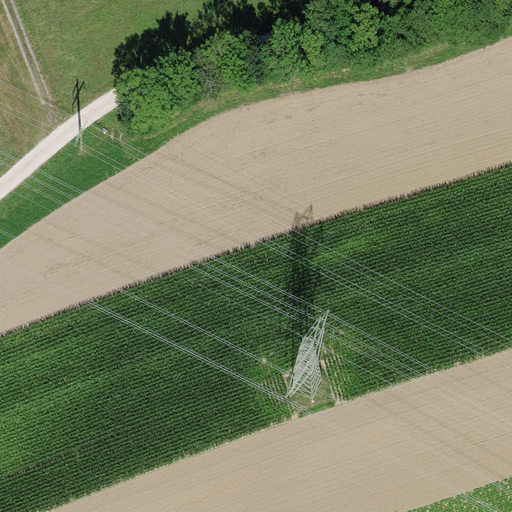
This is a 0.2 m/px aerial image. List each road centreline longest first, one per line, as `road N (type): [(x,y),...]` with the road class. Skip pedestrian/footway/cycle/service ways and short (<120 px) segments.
road 1 (track): [(0,185),(110,100),(200,59),(396,0)]
road 2 (track): [(5,0),(59,136)]
